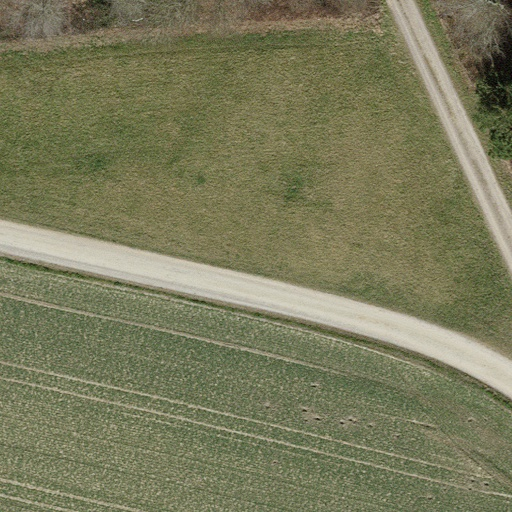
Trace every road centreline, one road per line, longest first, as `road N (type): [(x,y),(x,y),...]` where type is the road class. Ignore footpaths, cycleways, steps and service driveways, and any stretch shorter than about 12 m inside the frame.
road 1 (track): [(0,238),(320,304),(448,345),(511,383)]
road 2 (track): [(511,239),(401,0)]
